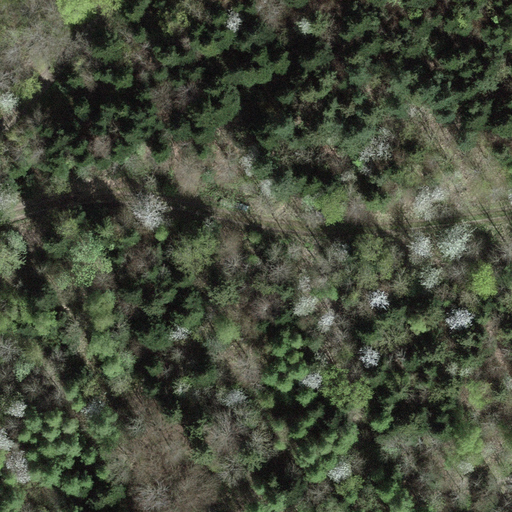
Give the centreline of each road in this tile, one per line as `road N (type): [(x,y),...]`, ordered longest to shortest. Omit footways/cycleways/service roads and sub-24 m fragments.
road 1 (track): [(0,212),(95,199),(303,227),(411,224),(511,209)]
road 2 (track): [(0,129),(115,0)]
